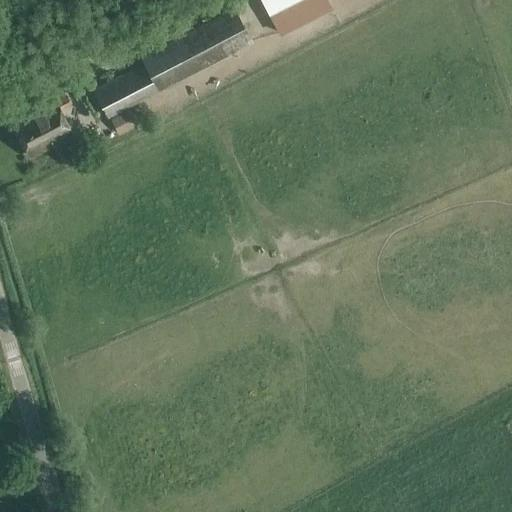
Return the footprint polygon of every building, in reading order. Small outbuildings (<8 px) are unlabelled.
[(161,0),(155,4),(160,13),(171,8),(172,11),(192,0),(161,0)] [(261,0),(279,34),(331,7),(327,0),(261,0)] [(145,62),(93,89),(107,117),(254,42),(234,4),(140,53),(145,62)] [(59,70),(53,60),(38,68),(43,78),(59,70)] [(55,98),(12,120),(30,158),(74,135),(61,110),(71,106),(65,94),(55,99),(55,98)] [(128,109),(111,118),(118,135),(136,125),(128,109)]
